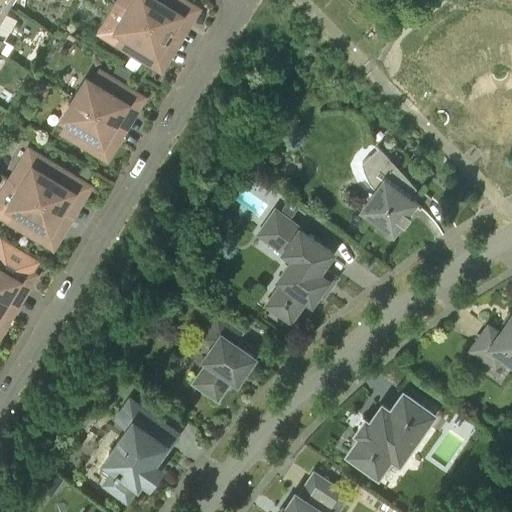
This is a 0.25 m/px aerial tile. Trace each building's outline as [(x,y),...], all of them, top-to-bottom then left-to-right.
[(0,22),(10,7),(0,0),(0,44),(3,39),(0,36),(0,22)] [(129,9),(173,35),(184,17),(189,21),(196,9),(181,0),(120,0),(119,3),(129,9)] [(129,9),(117,28),(121,31),(115,41),(160,68),(167,57),(162,53),(173,35),(129,9)] [(14,45),(3,39),(0,44),(0,51),(7,56),(14,45)] [(75,97),(119,124),(130,106),(135,109),(142,98),(97,70),(91,80),(87,78),(75,97)] [(119,124),(75,97),(63,117),(67,119),(61,130),(106,157),(113,146),(108,142),(119,124)] [(388,224),(395,215),(404,221),(411,212),(402,205),(416,185),(378,145),(377,146),(378,147),(362,162),(364,169),(369,180),(377,189),(363,207),(388,224)] [(81,198),(89,186),(29,150),(11,180),(65,213),(76,195),(81,198)] [(0,214),(52,246),(59,234),(54,231),(65,213),(11,180),(0,198),(0,214)] [(281,208),(291,215),(298,204),(288,197),(281,208)] [(276,210),(260,233),(284,250),(294,257),(280,277),(285,281),(271,300),(292,316),(306,296),(311,300),(326,278),(317,271),(331,251),(300,228),(300,227),(276,210)] [(0,294),(11,301),(22,283),(27,287),(34,275),(0,254),(0,294)] [(0,318),(11,301),(0,294),(0,331),(5,323),(0,319),(0,318)] [(511,315),(499,333),(489,325),(473,347),(495,363),(502,352),(511,358),(511,315)] [(233,377),(238,370),(241,372),(252,356),(232,342),(239,332),(218,317),(204,338),(214,345),(206,357),(211,361),(196,382),(217,397),(232,376),(233,377)] [(399,459),(432,412),(404,392),(390,411),(382,405),(370,421),(366,419),(357,432),(361,435),(349,451),(378,471),(391,453),(399,459)] [(126,497),(141,477),(148,481),(149,479),(150,480),(154,477),(157,473),(158,468),(157,467),(158,465),(151,462),(164,444),(147,431),(155,419),(130,402),(117,421),(127,428),(109,454),(110,455),(100,469),(111,477),(107,484),(126,497)] [(61,477),(50,468),(39,483),(51,491),(61,477)] [(318,508),(296,493),(286,509),(282,506),(278,511),(334,511),(345,494),(332,486),(318,508)]
